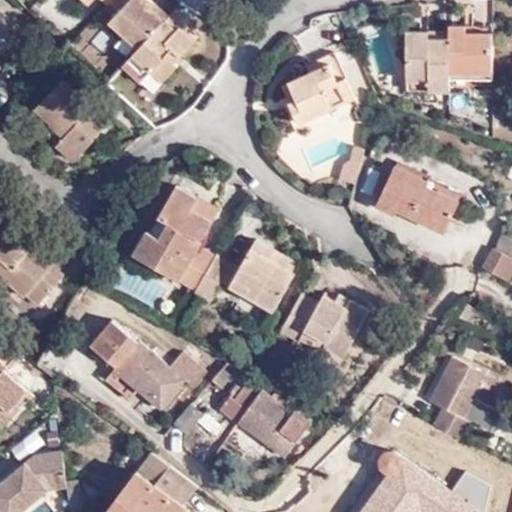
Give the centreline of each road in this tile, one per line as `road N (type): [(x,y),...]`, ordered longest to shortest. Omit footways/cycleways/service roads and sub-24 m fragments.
road 1 (residential): [(98,302),(79,364),(200,467),(240,511)]
road 2 (residential): [(252,511),(317,470),(436,314)]
road 3 (unknown): [(498,250),(436,314),(374,248)]
